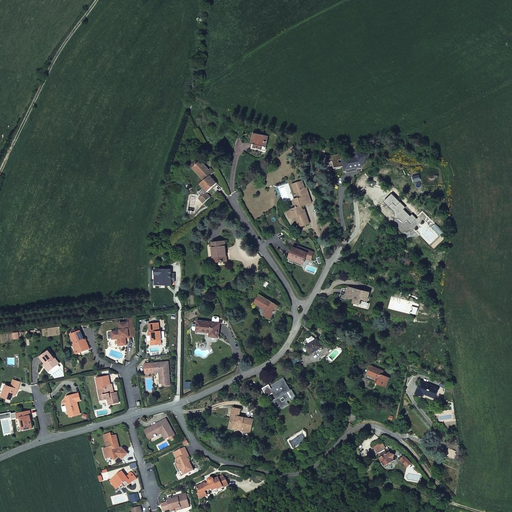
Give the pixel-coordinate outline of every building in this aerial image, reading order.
[(266,146),(268,136),(255,133),(254,139),(257,139),(255,144),(255,148),(262,149),(262,145),(266,146)] [(349,167),(356,168),(357,159),(351,158),(349,167)] [(201,160),(198,163),(193,167),(202,177),(203,176),(206,179),(204,181),(201,184),(204,188),(203,189),(198,193),(201,196),(206,201),(211,197),(207,192),(217,183),(211,175),(213,174),(209,170),(201,160)] [(198,163),(196,161),(190,166),(204,181),(206,179),(203,176),(202,177),(193,167),(198,163)] [(292,184),(295,192),(297,192),(305,189),(302,181),(292,184)] [(307,188),(305,189),(297,192),(299,198),(309,195),(307,188)] [(419,218),(415,214),(414,215),(413,214),(411,216),(404,209),(406,207),(392,194),(385,201),(395,212),(396,213),(395,217),(398,218),(402,220),(405,223),(408,219),(413,223),(419,218)] [(299,198),(294,199),(296,207),(288,210),(290,218),(296,216),(300,227),(310,223),(305,209),(303,210),(302,206),(304,205),(312,202),(309,195),(299,198)] [(227,261),(225,241),(212,242),(214,262),(227,261)] [(295,247),(289,261),(295,263),(295,262),(296,260),(304,263),(307,257),(311,259),(314,252),(306,249),(305,251),(298,249),(295,247)] [(349,287),(348,293),(347,297),(355,299),(355,302),(361,304),(362,302),(363,303),(363,301),(368,302),(370,292),(369,292),(349,287)] [(271,319),(279,306),(260,294),(255,303),(260,306),(260,305),(268,310),(265,316),(271,319)] [(125,336),(129,336),(128,328),(129,328),(128,321),(119,322),(120,330),(113,331),(113,338),(118,338),(118,341),(119,341),(120,344),(126,344),(125,336)] [(218,337),(220,323),(198,321),(198,325),(197,330),(197,331),(210,332),(210,336),(218,337)] [(160,331),(160,324),(150,325),(151,333),(153,333),(153,336),(154,341),(153,341),(153,345),(163,344),(162,340),(163,340),(162,331),(160,331)] [(86,334),(76,336),(78,345),(77,346),(79,352),(81,351),(82,355),(92,352),(90,346),(89,347),(86,334)] [(317,339),(316,339),(311,342),(306,346),(311,354),(323,347),(321,345),(322,344),(320,341),(319,341),(317,339)] [(47,351),(39,358),(44,363),(49,370),(57,363),(47,351)] [(300,359),(293,355),(290,358),(294,364),(300,359)] [(161,383),(163,383),(170,382),(169,362),(155,363),(145,364),(146,373),(156,372),(160,372),(161,383)] [(372,366),(368,374),(380,380),(378,383),(386,387),(390,378),(383,375),(384,371),(372,366)] [(269,384),(264,388),(263,388),(268,396),(275,392),(278,398),(275,400),(279,407),(281,405),(283,408),(289,404),(287,401),(292,399),(287,392),(291,390),(284,379),(273,385),(275,388),(273,389),(269,384)] [(17,395),(20,382),(14,381),(12,387),(7,386),(5,392),(8,393),(6,398),(13,400),(15,394),(17,395)] [(424,393),(436,398),(439,388),(421,381),(417,393),(423,396),(424,393)] [(107,404),(117,402),(115,392),(112,393),(111,393),(110,389),(111,388),(111,384),(106,385),(106,388),(98,389),(100,398),(103,397),(104,399),(106,398),(107,404)] [(275,392),(268,396),(272,402),(275,400),(278,398),(275,392)] [(67,404),(70,416),(80,414),(77,401),(80,400),(79,393),(73,394),(74,397),(70,398),(67,396),(63,403),(67,404)] [(234,408),(232,418),(230,427),(237,428),(238,426),(243,427),(243,430),(251,432),(254,419),(239,416),(241,409),(234,408)] [(30,411),(18,413),(19,418),(22,418),(24,430),(33,428),(30,411)] [(166,419),(145,431),(151,440),(162,433),(166,440),(175,435),(166,419)] [(118,455),(120,457),(123,460),(129,454),(122,448),(120,450),(116,436),(112,437),(111,434),(104,435),(105,445),(107,444),(107,448),(106,448),(102,449),(105,455),(105,456),(109,455),(112,457),(115,461),(118,458),(117,456),(118,455)] [(377,453),(383,450),(379,444),(374,447),(377,453)] [(451,449),(450,448),(447,454),(452,457),(456,449),(452,447),(451,449)] [(186,476),(195,471),(189,459),(191,458),(185,448),(174,454),(178,462),(180,465),(179,465),(182,471),(183,470),(186,476)] [(382,454),(382,452),(378,455),(385,466),(395,460),(394,458),(395,454),(391,453),(388,449),(384,451),(385,452),(382,454)] [(402,460),(400,463),(409,469),(411,465),(402,460)] [(177,463),(176,465),(182,478),(186,476),(183,470),(182,471),(179,465),(180,465),(178,462),(177,463)] [(127,477),(123,472),(115,478),(121,486),(123,484),(126,481),(129,485),(134,481),(130,475),(127,477)] [(197,493),(201,498),(207,494),(204,490),(207,488),(208,489),(212,486),(213,488),(218,485),(218,486),(222,483),(223,484),(227,481),(225,476),(224,477),(221,472),(213,478),(212,477),(211,477),(210,477),(209,478),(208,478),(208,479),(208,480),(208,481),(204,483),(203,481),(195,486),(199,492),(197,493)] [(173,499),(172,497),(166,499),(167,502),(161,504),(163,511),(170,509),(170,511),(173,511),(175,511),(174,510),(181,508),(181,510),(190,507),(188,499),(186,494),(177,496),(178,498),(173,499)]
